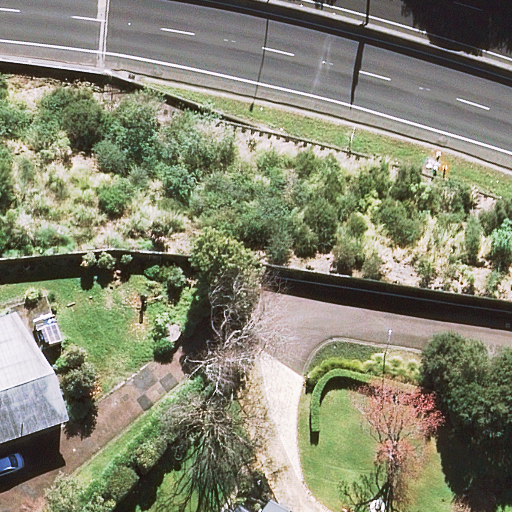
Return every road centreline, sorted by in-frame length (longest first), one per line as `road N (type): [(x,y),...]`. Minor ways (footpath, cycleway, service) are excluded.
road 1 (trunk): [(511,117),(248,45),(0,11)]
road 2 (trunk): [(511,160),(262,124),(0,112)]
road 3 (residential): [(304,314),(511,341)]
